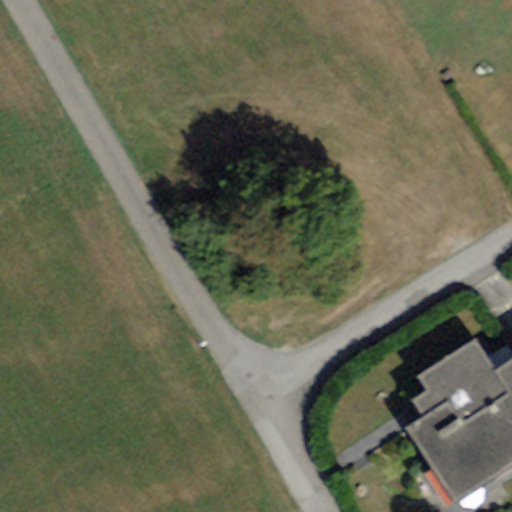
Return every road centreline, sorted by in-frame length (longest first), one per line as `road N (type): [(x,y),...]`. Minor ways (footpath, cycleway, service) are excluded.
road 1 (track): [(323,511),(17,0)]
road 2 (track): [(511,232),(252,397)]
